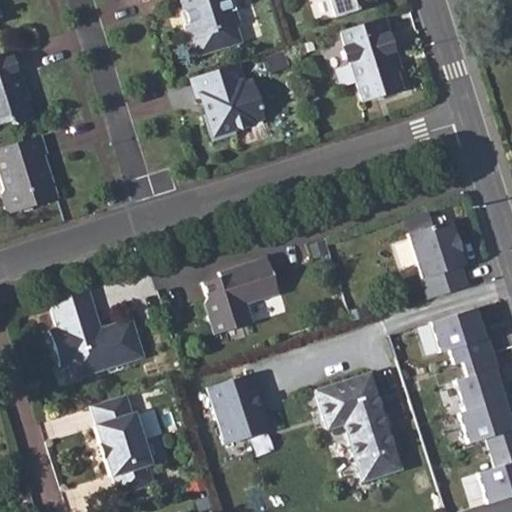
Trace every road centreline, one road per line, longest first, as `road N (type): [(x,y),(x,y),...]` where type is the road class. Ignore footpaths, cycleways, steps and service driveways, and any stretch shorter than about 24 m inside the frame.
road 1 (residential): [(468,119),(149,214)]
road 2 (residential): [(149,214),(81,0)]
road 3 (unknown): [(0,301),(56,511)]
road 4 (residential): [(149,214),(0,262)]
road 5 (tertiary): [(511,254),(468,119)]
road 6 (tertiary): [(468,119),(433,0)]
